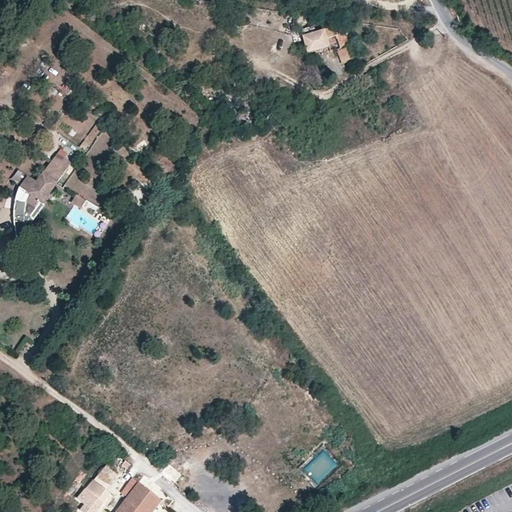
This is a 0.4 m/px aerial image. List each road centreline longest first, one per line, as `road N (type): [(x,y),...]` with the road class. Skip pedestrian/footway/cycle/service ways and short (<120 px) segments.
road 1 (track): [(0,350),(201,511)]
road 2 (primary): [(511,442),(375,511)]
